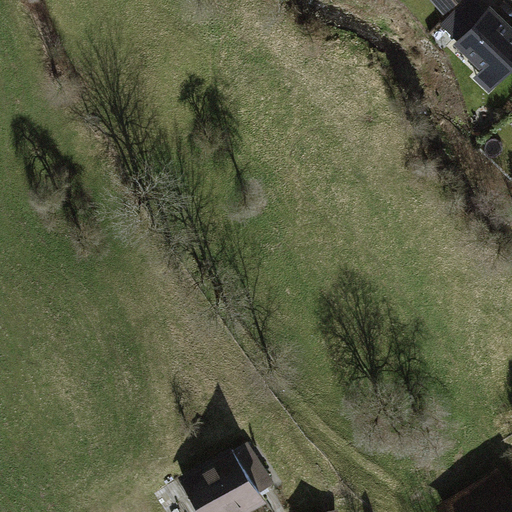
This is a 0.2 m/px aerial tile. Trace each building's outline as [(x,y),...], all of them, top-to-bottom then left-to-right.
[(455,0),(435,0),(445,10),(455,0)] [(477,0),(463,0),(450,14),(468,32),(489,11),(477,0)] [(511,61),(511,31),(490,10),(489,11),(468,32),(460,41),(497,77),(511,61)] [(460,41),(468,32),(450,14),(442,23),(460,41)] [(233,449),(185,480),(205,511),(226,511),(260,490),(259,489),(272,481),(246,442),(233,450),(233,449)] [(511,511),(511,491),(500,473),(445,507),(447,511),(511,511)]
